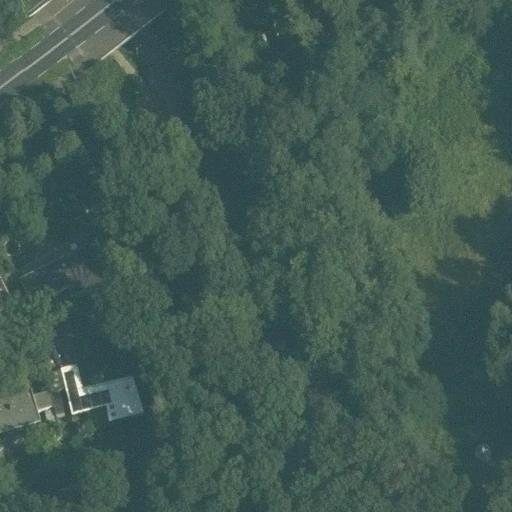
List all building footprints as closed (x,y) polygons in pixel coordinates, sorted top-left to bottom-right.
[(110,292),(103,261),(100,243),(71,259),(21,284),(27,297),(38,291),(43,302),(32,307),(33,309),(83,298),(110,292)] [(113,247),(117,266),(127,264),(122,245),(113,247)] [(0,313),(14,305),(0,280),(0,279),(0,313)] [(120,285),(124,302),(133,300),(130,283),(120,285)] [(76,368),(61,372),(72,418),(106,410),(109,429),(144,421),(133,383),(83,394),(76,368)] [(304,378),(310,396),(326,391),(321,373),(304,378)] [(37,414),(51,410),(47,393),(32,397),(37,414)] [(0,444),(4,444),(2,437),(40,425),(31,395),(30,396),(31,397),(0,405),(0,444)] [(64,417),(61,402),(52,404),(55,419),(64,417)] [(52,412),(44,414),(46,423),(54,421),(52,412)] [(480,415),(465,419),(469,432),(484,428),(480,415)] [(84,474),(81,461),(80,457),(67,460),(70,476),(84,474)] [(77,507),(90,504),(83,475),(70,478),(77,507)] [(77,507),(70,478),(58,482),(65,510),(77,507)]
